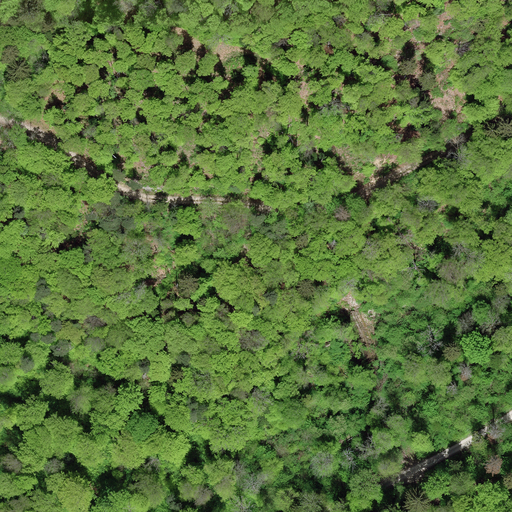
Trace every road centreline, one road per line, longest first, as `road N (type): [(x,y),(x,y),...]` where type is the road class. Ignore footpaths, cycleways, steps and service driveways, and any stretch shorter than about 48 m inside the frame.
road 1 (track): [(511,118),(334,207),(297,215),(133,196),(0,118)]
road 2 (track): [(0,332),(127,380),(180,433),(214,449),(382,404),(406,431),(411,472)]
road 3 (track): [(330,511),(511,415)]
road 4 (track): [(371,405),(430,332),(511,259)]
road 5 (track): [(124,0),(215,50),(295,65)]
